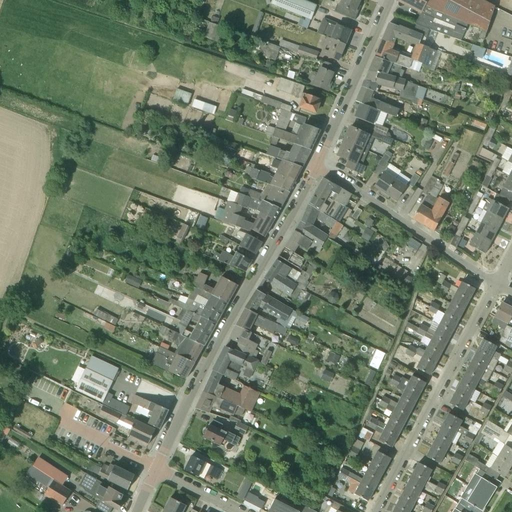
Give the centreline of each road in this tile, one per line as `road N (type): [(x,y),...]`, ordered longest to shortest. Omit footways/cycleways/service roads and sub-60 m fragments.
road 1 (tertiary): [(155,469),(315,164)]
road 2 (residential): [(376,511),(496,280)]
road 3 (residential): [(315,164),(496,280)]
road 4 (tertiary): [(315,164),(389,0)]
